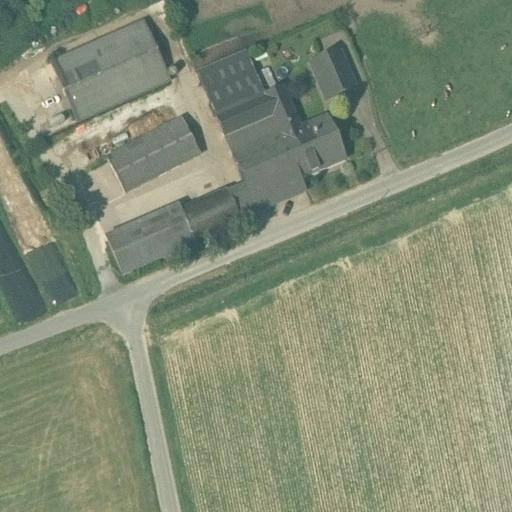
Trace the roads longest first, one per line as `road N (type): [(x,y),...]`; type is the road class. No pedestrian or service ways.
road 1 (unclassified): [(511,131),(126,300)]
road 2 (unclassified): [(170,511),(126,300)]
road 3 (unclassified): [(126,300),(0,347)]
